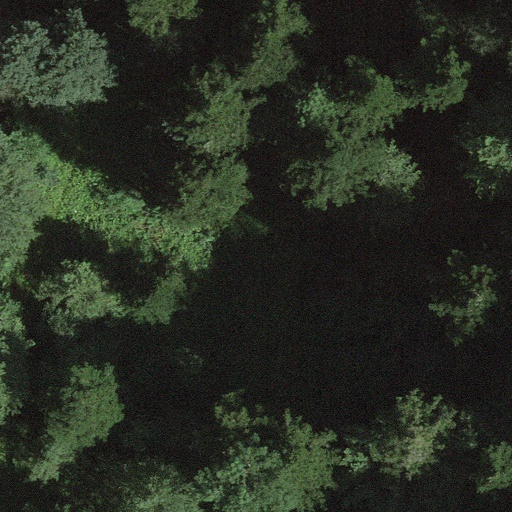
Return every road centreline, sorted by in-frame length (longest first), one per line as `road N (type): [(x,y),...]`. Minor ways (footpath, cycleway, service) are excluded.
road 1 (track): [(0,417),(42,239),(83,150),(136,90),(285,0)]
road 2 (track): [(304,209),(318,0)]
